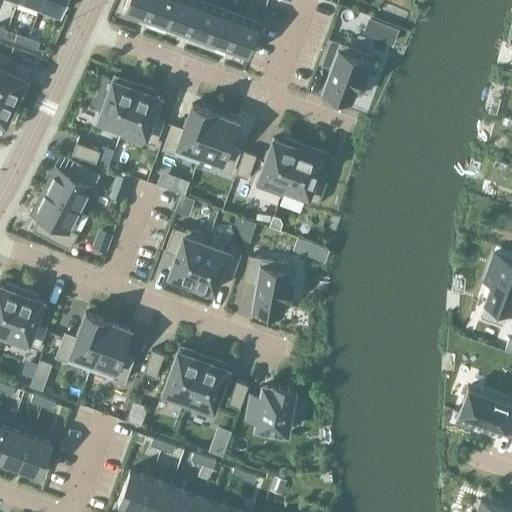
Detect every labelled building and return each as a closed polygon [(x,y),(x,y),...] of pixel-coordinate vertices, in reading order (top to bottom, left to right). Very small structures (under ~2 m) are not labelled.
[(41,0),(40,5),(61,13),(64,6),(64,5),(65,0),(41,0)] [(127,0),(123,10),(145,18),(151,0),(127,0)] [(151,0),(145,18),(165,26),(174,0),(151,0)] [(174,0),(165,26),(186,33),(197,0),(174,0)] [(201,0),(197,0),(186,33),(206,41),(218,6),(201,0)] [(218,6),(206,41),(226,48),(239,14),(218,6)] [(239,14),(226,48),(248,56),(260,21),(239,14)] [(0,34),(5,37),(8,29),(0,26),(0,34)] [(17,33),(15,40),(26,44),(28,37),(17,33)] [(37,48),(40,41),(28,37),(26,44),(37,48)] [(328,39),(320,62),(332,67),(323,92),(331,95),(343,100),(343,99),(351,102),(356,89),(360,90),(367,71),(363,70),(369,53),(328,39)] [(0,93),(20,103),(27,88),(22,86),(26,79),(7,70),(12,59),(0,53),(0,93)] [(114,75),(98,119),(122,127),(138,84),(114,75)] [(122,127),(119,135),(143,143),(144,139),(156,144),(165,120),(153,116),(160,96),(154,94),(156,89),(138,83),(138,84),(122,127)] [(0,119),(5,122),(9,115),(13,117),(20,103),(0,93),(0,119)] [(172,124),(163,147),(198,160),(201,153),(200,152),(215,113),(214,112),(214,111),(192,103),(187,118),(187,117),(186,119),(187,119),(186,123),(185,122),(185,124),(184,128),(172,124)] [(215,113),(200,152),(201,153),(221,160),(219,168),(231,172),(240,149),(228,145),(230,140),(231,139),(230,139),(232,135),(233,134),(232,134),(237,121),(215,113)] [(273,137),(256,185),(282,194),(283,190),(300,143),(301,142),(283,136),(282,141),(273,137)] [(77,141),(72,153),(96,162),(100,150),(77,141)] [(300,143),(283,190),(319,203),(327,180),(316,175),(324,151),(308,145),(307,146),(300,143)] [(244,149),(236,173),(247,177),(256,154),(244,149)] [(55,167),(44,189),(81,209),(100,172),(78,161),(71,175),(55,167)] [(44,189),(32,212),(39,215),(32,229),(70,249),(78,232),(71,229),(81,209),(44,189)] [(280,218),(273,215),(269,226),(280,230),(282,223),(280,218)] [(173,226),(165,250),(176,254),(169,274),(176,277),(175,281),(190,287),(206,242),(207,243),(210,235),(187,227),(185,230),(173,226)] [(107,252),(113,233),(102,229),(95,248),(107,252)] [(305,252),(309,241),(298,237),(294,248),(305,252)] [(190,287),(205,292),(207,288),(214,291),(221,271),(233,275),(242,251),(229,246),(228,250),(207,243),(206,242),(190,287)] [(511,259),(494,252),(484,279),(492,282),(484,303),(511,313),(511,259)] [(249,255),(244,280),(257,283),(252,309),(282,314),(285,300),(289,301),(292,281),(288,280),(291,263),(249,255)] [(0,284),(0,338),(3,339),(22,288),(7,282),(6,287),(0,284)] [(22,288),(3,339),(26,348),(27,344),(28,344),(39,348),(48,324),(36,320),(43,300),(36,298),(38,293),(22,288)] [(65,332),(56,356),(91,368),(108,321),(107,320),(107,319),(86,312),(80,326),(80,325),(80,327),(79,331),(78,330),(78,332),(77,336),(65,332)] [(108,321),(91,368),(125,381),(133,357),(122,353),(123,348),(124,349),(124,347),(123,347),(125,343),(126,342),(125,342),(130,329),(108,321)] [(180,345),(161,397),(186,406),(204,355),(198,353),(198,352),(180,345)] [(152,349),(144,372),(155,377),(164,353),(152,349)] [(204,355),(186,406),(210,415),(229,363),(211,357),(204,355)] [(228,403),(240,408),(248,384),(236,380),(228,403)] [(4,382),(1,390),(12,394),(15,386),(4,382)] [(249,392),(245,417),(257,419),(256,426),(286,431),(289,414),(293,415),(296,399),(292,398),(294,388),(289,387),(289,386),(288,386),(288,387),(280,385),(279,385),(274,384),(274,387),(264,385),(262,394),(249,392)] [(511,402),(468,386),(456,420),(474,427),(477,419),(511,431),(511,429),(511,402)] [(33,393),(30,400),(41,405),(44,397),(33,393)] [(45,397),(42,405),(53,409),(56,401),(45,397)] [(0,421),(0,456),(11,425),(0,421)] [(11,425),(0,456),(0,459),(19,466),(31,433),(11,425)] [(31,433),(19,466),(41,474),(53,440),(31,433)] [(153,437),(150,444),(161,448),(164,441),(153,437)] [(164,441),(161,448),(173,452),(175,445),(164,441)] [(193,452),(191,459),(202,463),(205,456),(193,452)] [(205,456),(202,463),(213,467),(216,460),(205,456)] [(234,466),(231,474),(242,478),(245,471),(234,466)] [(130,469),(118,502),(119,503),(131,507),(139,510),(151,476),(130,469)] [(245,470),(243,478),(254,482),(257,475),(245,470)] [(151,476),(139,510),(144,511),(161,511),(171,484),(151,476)] [(171,484),(161,511),(184,511),(192,491),(171,484)] [(192,491),(184,511),(207,511),(212,499),(192,491)] [(507,511),(508,509),(500,506),(500,505),(488,501),(480,498),(475,511),(471,510),(470,511),(507,511)] [(212,499),(207,511),(230,511),(232,506),(212,499)]
